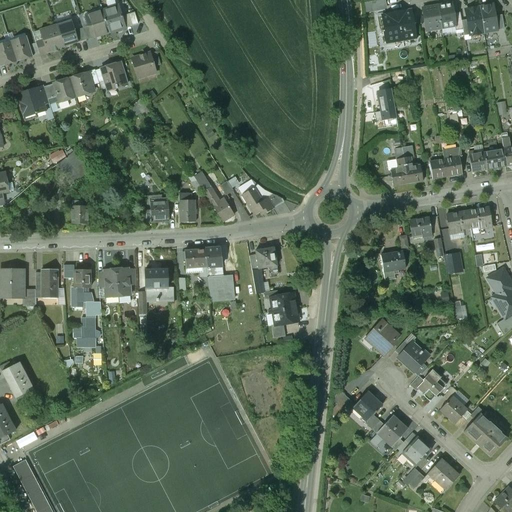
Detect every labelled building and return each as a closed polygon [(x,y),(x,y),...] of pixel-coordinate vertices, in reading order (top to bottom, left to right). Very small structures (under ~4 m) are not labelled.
[(364,4),(365,13),(383,10),(381,1),(364,4)] [(454,26),(455,26),(453,14),(451,4),(437,6),(441,29),(454,26)] [(118,6),(102,11),(109,33),(124,28),(121,18),(122,18),(122,16),(122,15),(121,16),(118,6)] [(441,29),(437,6),(422,9),(426,31),(441,29)] [(479,8),(483,33),(497,30),(494,16),(493,6),(479,8)] [(483,33),(479,8),(465,11),(467,20),(470,35),(483,33)] [(102,11),(86,16),(89,26),(93,38),(109,33),(102,11)] [(415,38),(411,11),(382,16),(387,43),(415,38)] [(463,30),(461,21),(460,13),(453,14),(455,26),(454,26),(455,31),(463,30)] [(121,18),(124,28),(132,26),(129,14),(122,16),(122,18),(121,18)] [(494,16),(497,30),(504,29),(502,15),(494,16)] [(470,35),(467,20),(461,21),(463,30),(464,39),(470,38),(470,35)] [(71,21),(56,25),(63,47),(78,43),(75,31),(71,21)] [(56,25),(39,31),(42,39),(46,53),(57,49),(63,47),(56,25)] [(82,28),(86,40),(93,38),(89,26),(82,28)] [(75,31),(78,43),(86,40),(82,28),(75,31)] [(58,51),(57,49),(46,53),(42,39),(35,41),(40,57),(58,51)] [(27,40),(11,45),(16,62),(32,57),(27,40)] [(11,45),(0,47),(0,65),(0,67),(16,62),(11,45)] [(156,52),(150,54),(154,67),(160,65),(156,52)] [(150,54),(132,60),(137,78),(156,72),(154,67),(150,54)] [(113,66),(113,67),(103,70),(102,71),(105,79),(107,88),(115,86),(116,89),(117,88),(117,87),(126,84),(120,64),(113,66)] [(102,69),(96,71),(99,81),(105,79),(102,71),(103,70),(102,69)] [(96,71),(87,74),(91,85),(99,83),(99,81),(96,71)] [(87,74),(79,76),(78,78),(70,81),(76,97),(86,94),(88,95),(92,94),(93,91),(91,85),(87,74)] [(63,83),(61,82),(53,84),(57,97),(61,109),(69,106),(67,100),(76,97),(70,81),(63,83)] [(44,87),(48,99),(57,97),(53,84),(44,87)] [(37,88),(43,106),(50,104),(48,99),(44,87),(44,86),(37,88)] [(37,88),(18,95),(21,105),(22,105),(24,111),(23,111),(25,117),(26,118),(35,115),(34,114),(37,114),(37,113),(44,110),(43,106),(37,88)] [(396,118),(391,90),(378,93),(381,112),(375,113),(377,121),(396,118)] [(137,118),(149,111),(142,99),(130,107),(137,118)] [(504,103),(497,104),(499,117),(506,115),(504,103)] [(511,148),(509,149),(507,139),(501,140),(503,150),(506,167),(511,165),(511,148)] [(61,149),(49,155),(53,163),(65,157),(61,149)] [(444,160),(461,157),(459,149),(442,152),(444,160)] [(503,150),(483,153),(486,170),(506,167),(503,150)] [(73,152),(57,165),(72,184),(88,172),(84,166),(86,165),(84,163),(82,164),(73,152)] [(476,152),(469,153),(472,172),(486,170),(483,153),(476,155),(476,152)] [(404,166),(411,164),(410,157),(403,159),(404,166)] [(461,157),(444,160),(447,177),(462,174),(461,167),(462,164),(461,157)] [(404,166),(403,159),(396,160),(397,167),(404,166)] [(444,160),(429,163),(432,179),(447,177),(444,160)] [(411,164),(404,166),(407,184),(422,182),(420,166),(412,167),(411,164)] [(404,166),(397,167),(398,170),(390,171),(393,187),(407,184),(404,166)] [(202,190),(212,206),(218,202),(203,178),(197,182),(202,190)] [(202,190),(197,182),(197,181),(185,185),(191,193),(191,194),(192,194),(202,190)] [(227,182),(220,186),(225,196),(232,191),(227,182)] [(261,203),(253,189),(242,195),(254,215),(259,212),(261,216),(274,208),(268,199),(261,203)] [(191,194),(191,193),(179,193),(179,201),(179,222),(194,222),(194,214),(196,214),(196,211),(194,211),(194,201),(192,200),(192,194),(191,194)] [(268,199),(274,208),(283,202),(282,200),(273,195),(268,199)] [(167,198),(150,199),(151,210),(151,221),(168,220),(167,198)] [(218,202),(212,206),(222,221),(233,214),(224,198),(218,202)] [(87,204),(81,203),(81,207),(71,207),(71,225),(87,225),(87,204)] [(488,208),(467,211),(470,228),(478,227),(478,229),(492,227),(488,208)] [(467,211),(446,215),(449,235),(463,232),(462,230),(470,228),(467,211)] [(428,218),(409,222),(412,237),(422,235),(422,239),(432,237),(430,225),(429,225),(428,218)] [(406,236),(398,238),(400,249),(408,248),(406,236)] [(273,248),(255,251),(256,256),(258,270),(260,269),(277,266),(275,258),(277,257),(277,256),(275,256),(273,248)] [(439,267),(445,266),(441,248),(436,249),(439,267)] [(219,249),(205,250),(207,267),(212,267),(221,267),(219,249)] [(205,250),(185,251),(185,253),(183,253),(183,261),(185,260),(186,269),(199,268),(207,267),(205,250)] [(402,252),(380,256),(385,282),(395,280),(394,271),(405,270),(402,252)] [(458,254),(443,256),(447,274),(461,272),(458,254)] [(475,256),(477,267),(482,266),(482,267),(490,265),(488,254),(475,256)] [(260,269),(258,270),(256,256),(249,257),(256,295),(263,293),(264,293),(260,269)] [(74,279),(74,271),(74,266),(64,266),(64,279),(74,279)] [(209,290),(207,267),(199,268),(200,278),(198,278),(199,283),(200,283),(201,291),(209,290)] [(212,272),(212,267),(207,267),(209,290),(210,301),(233,299),(231,275),(217,276),(214,274),(214,271),(212,272)] [(116,269),(103,270),(104,273),(105,287),(105,297),(118,297),(116,269)] [(128,269),(116,269),(118,297),(130,296),(129,285),(128,271),(128,269)] [(511,290),(511,284),(503,269),(487,279),(496,295),(492,298),(505,320),(511,315),(511,291),(511,290)] [(58,299),(58,270),(41,270),(41,273),(42,299),(58,299)] [(90,270),(74,271),(74,279),(74,288),(74,289),(83,289),(90,289),(90,270)] [(167,270),(144,271),(144,293),(145,293),(145,301),(155,301),(155,302),(158,302),(158,301),(173,300),(173,289),(168,289),(167,270)] [(23,271),(0,271),(0,298),(0,299),(1,299),(0,296),(15,296),(15,299),(23,298),(23,290),(23,271)] [(92,296),(88,293),(83,293),(83,289),(74,289),(74,288),(71,288),(71,304),(86,303),(86,319),(81,320),(81,338),(76,338),(76,348),(95,348),(94,316),(93,303),(92,296)] [(23,290),(23,298),(23,307),(36,307),(36,299),(36,290),(23,290)] [(264,293),(263,293),(265,300),(270,299),(270,298),(278,297),(277,291),(264,293)] [(278,297),(270,298),(270,299),(272,310),(268,311),(269,313),(296,308),(295,300),(292,301),(291,295),(278,297)] [(410,295),(400,297),(401,303),(409,302),(410,295)] [(456,306),(457,318),(468,318),(467,306),(456,306)] [(296,308),(269,313),(269,315),(273,314),(275,325),(275,326),(283,325),(296,322),(295,316),(297,316),(296,308)] [(397,336),(382,321),(376,328),(377,329),(367,340),(383,355),(395,342),(393,340),(397,336)] [(283,325),(275,326),(275,325),(271,326),(273,339),(285,337),(283,325)] [(399,356),(409,346),(404,341),(395,352),(399,356)] [(399,356),(397,358),(413,373),(425,360),(420,355),(425,350),(423,348),(420,352),(411,343),(409,346),(399,356)] [(0,367),(2,372),(3,371),(12,367),(9,361),(0,366),(0,367)] [(12,367),(3,371),(6,377),(5,378),(16,398),(25,393),(33,389),(19,363),(12,367)] [(423,380),(422,381),(423,382),(417,388),(418,389),(424,394),(423,395),(430,401),(446,384),(440,378),(442,376),(433,369),(423,380)] [(417,388),(423,382),(422,381),(423,380),(418,376),(409,386),(415,391),(418,389),(417,388)] [(448,401),(452,397),(456,392),(451,388),(443,397),(448,401)] [(25,393),(16,398),(18,403),(28,398),(25,393)] [(381,406),(367,393),(355,405),(352,408),(353,409),(355,407),(363,414),(361,416),(367,422),(373,415),(381,406)] [(342,410),(350,401),(345,396),(336,405),(342,410)] [(467,410),(452,397),(448,401),(440,410),(454,424),(461,416),(466,411),(467,410)] [(352,408),(355,405),(350,401),(342,410),(347,414),(352,408)] [(15,431),(1,404),(0,405),(0,438),(7,435),(15,431)] [(478,407),(470,415),(469,416),(474,420),(479,414),(480,415),(483,412),(478,407)] [(470,415),(466,411),(461,416),(466,420),(469,416),(470,415)] [(480,415),(479,414),(474,420),(463,432),(490,457),(506,439),(502,435),(505,432),(489,418),(486,421),(480,415)] [(373,415),(367,422),(365,424),(372,430),(379,421),(373,415)] [(407,430),(393,416),(384,426),(376,434),(391,447),(398,439),(407,430)] [(379,421),(372,430),(376,434),(384,426),(379,421)] [(7,435),(0,438),(0,445),(10,440),(7,435)] [(431,451),(416,438),(402,453),(416,467),(431,451)] [(398,439),(391,447),(395,451),(403,443),(398,439)] [(52,511),(25,460),(13,467),(36,511),(52,511)] [(459,476),(441,460),(428,474),(446,490),(459,476)] [(419,473),(414,469),(403,480),(408,485),(419,473)] [(424,478),(419,473),(408,485),(413,490),(424,478)] [(511,511),(511,490),(509,488),(495,503),(504,511),(511,511)]
